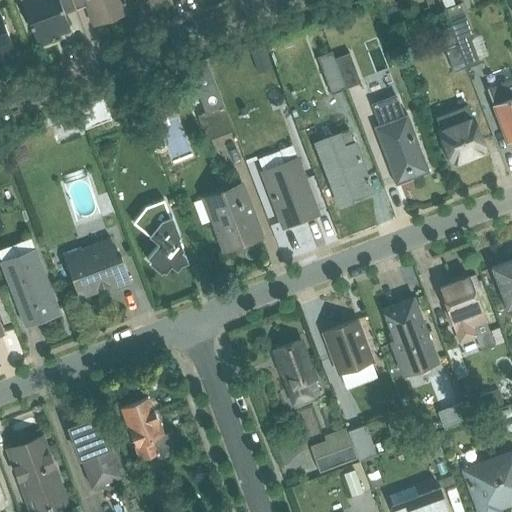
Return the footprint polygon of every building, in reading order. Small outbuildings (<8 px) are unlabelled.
[(18,0),(36,46),(70,34),(57,0),(18,0)] [(84,0),(94,26),(128,13),(123,0),(84,0)] [(454,69),(477,62),(462,11),(439,18),(454,69)] [(0,60),(12,57),(0,23),(0,60)] [(327,93),(359,83),(348,47),(316,57),(327,93)] [(504,141),(511,138),(511,87),(488,95),(504,141)] [(84,130),(111,121),(103,97),(57,112),(63,129),(82,123),(84,130)] [(394,183),(426,171),(405,114),(373,126),(394,183)] [(170,161),(191,155),(178,115),(158,121),(170,161)] [(452,166),(486,154),(472,115),(438,128),(452,166)] [(57,116),(47,119),(54,140),(81,131),(80,125),(62,131),(57,116)] [(337,208),(372,195),(348,128),(313,140),(337,208)] [(281,230),(318,216),(297,157),(259,171),(281,230)] [(221,253),(263,237),(241,181),(199,197),(221,253)] [(173,270),(185,262),(163,199),(143,208),(130,223),(157,245),(143,260),(161,275),(169,266),(173,270)] [(78,301),(128,283),(111,239),(61,257),(78,301)] [(0,270),(21,327),(58,314),(33,248),(0,260),(0,270)] [(503,312),(511,308),(511,258),(487,268),(503,312)] [(458,342),(488,331),(467,278),(438,289),(458,342)] [(404,374),(436,363),(413,299),(381,310),(404,374)] [(339,376),(375,362),(358,319),(322,333),(339,376)] [(312,399),(306,385),(315,382),(298,339),(270,350),(291,407),(312,399)] [(118,409),(138,460),(170,448),(150,397),(118,409)] [(444,423),(463,415),(457,401),(438,410),(444,423)] [(89,490),(121,478),(97,415),(65,427),(89,490)] [(363,423),(306,444),(317,473),(374,452),(363,423)] [(31,511),(40,511),(65,503),(40,437),(7,450),(31,511)] [(475,511),(509,511),(511,511),(511,448),(460,467),(475,511)] [(351,496),(366,490),(356,468),(341,475),(351,496)] [(392,511),(447,511),(437,481),(387,499),(392,511)]
